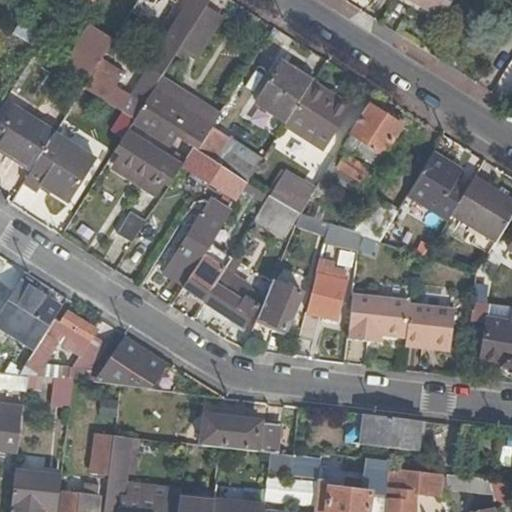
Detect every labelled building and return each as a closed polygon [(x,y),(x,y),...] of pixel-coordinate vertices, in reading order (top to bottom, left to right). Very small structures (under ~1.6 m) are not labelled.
[(185,0),(122,101),(136,111),(177,45),(200,8),(201,8),(197,5),(200,0),(185,0)] [(133,0),(127,9),(134,13),(142,0),(133,0)] [(404,0),(435,16),(443,0),(404,0)] [(217,19),(200,8),(177,45),(194,56),(217,19)] [(465,24),(453,17),(445,31),(457,38),(465,24)] [(98,32),(74,69),(86,76),(96,60),(109,39),(98,32)] [(86,76),(83,81),(80,85),(104,101),(120,77),(96,60),(86,76)] [(278,62),(253,100),(284,120),(308,81),(278,62)] [(168,147),(175,138),(189,146),(194,149),(209,127),(212,122),(172,97),(175,92),(160,83),(132,125),(168,147)] [(312,86),(309,90),(335,106),(337,102),(312,86)] [(365,87),(362,92),(370,98),(373,92),(365,87)] [(320,151),(346,108),(337,102),(335,106),(309,90),(285,129),(320,151)] [(370,102),(366,107),(398,127),(402,122),(370,102)] [(0,149),(4,152),(6,148),(31,164),(51,132),(11,107),(0,124),(0,149)] [(354,152),(374,165),(398,127),(366,107),(350,134),(360,142),(354,152)] [(194,149),(195,150),(243,180),(256,158),(209,127),(194,149)] [(150,191),(161,174),(169,180),(178,165),(123,130),(114,145),(121,150),(110,166),(150,191)] [(51,132),(31,164),(20,182),(35,191),(39,184),(65,201),(92,159),(51,132)] [(179,163),(178,165),(233,199),(245,181),(243,180),(195,150),(194,149),(189,146),(179,163)] [(337,182),(352,191),(358,183),(367,169),(344,154),(335,168),(343,173),(337,182)] [(290,176),(261,157),(245,181),(266,195),(274,200),(290,176)] [(459,176),(430,157),(403,199),(443,224),(447,216),(467,185),(462,183),(458,188),(454,185),(459,176)] [(184,191),(169,180),(153,204),(169,214),(184,191)] [(467,185),(447,216),(493,245),(511,214),(511,206),(470,180),(467,185)] [(296,214),(326,225),(357,235),(376,242),(397,209),(368,193),(357,219),(305,199),(296,214)] [(266,195),(253,215),(282,235),(296,214),(274,200),(266,195)] [(208,198),(202,206),(194,218),(163,267),(182,280),(199,255),(226,210),(208,198)] [(202,206),(189,198),(182,210),(194,218),(202,206)] [(198,198),(189,198),(202,206),(208,198),(198,198)] [(127,242),(139,222),(127,214),(114,233),(127,242)] [(326,225),(296,214),(292,224),(324,236),(326,225)] [(219,268),(199,255),(182,280),(179,285),(178,286),(199,300),(213,278),(215,274),(219,268)] [(163,267),(160,272),(179,285),(182,280),(163,267)] [(342,281),(313,274),(297,333),(312,337),(318,316),(332,320),(342,281)] [(213,278),(199,300),(239,326),(253,305),(213,278)] [(270,278),(260,302),(254,316),(262,319),(261,320),(283,329),(299,291),(270,278)] [(57,308),(15,281),(0,304),(0,330),(19,343),(30,350),(57,308)] [(407,303),(349,293),(344,336),(403,345),(407,303)] [(451,309),(407,303),(403,345),(420,347),(421,341),(447,345),(451,309)] [(507,369),(507,372),(511,372),(511,307),(509,307),(508,320),(483,316),(476,362),(495,365),(495,367),(507,369)] [(65,311),(57,322),(75,334),(86,341),(94,330),(65,311)] [(75,334),(57,322),(49,336),(67,347),(75,334)] [(119,337),(94,377),(91,382),(115,385),(119,382),(149,385),(158,372),(137,359),(142,351),(119,337)] [(447,345),(421,341),(420,347),(446,351),(447,345)] [(30,350),(19,343),(1,372),(15,374),(30,350)] [(142,351),(137,359),(158,372),(163,364),(142,351)] [(1,372),(0,372),(0,386),(21,389),(23,375),(15,374),(1,372)] [(0,404),(0,449),(13,451),(19,407),(0,404)] [(418,420),(360,413),(357,441),(414,448),(418,420)] [(275,425),(202,417),(198,444),(218,447),(267,453),(272,454),(275,425)] [(423,420),(418,420),(414,448),(419,448),(423,420)] [(93,423),(88,457),(105,460),(108,433),(110,425),(93,423)] [(108,433),(105,460),(98,511),(104,511),(171,511),(175,491),(175,486),(124,480),(130,436),(108,433)] [(384,475),(382,496),(380,511),(412,511),(414,492),(435,494),(436,472),(384,466),(384,475)] [(13,474),(8,511),(37,511),(38,509),(52,511),(56,480),(13,474)] [(455,475),(442,474),(444,486),(488,492),(485,478),(455,475)] [(328,480),(314,478),(308,511),(380,511),(382,496),(327,488),(328,480)] [(90,511),(93,495),(58,491),(55,511),(90,511)] [(208,511),(211,495),(175,491),(171,511),(208,511)] [(258,511),(259,510),(260,501),(212,495),(210,511),(258,511)]
